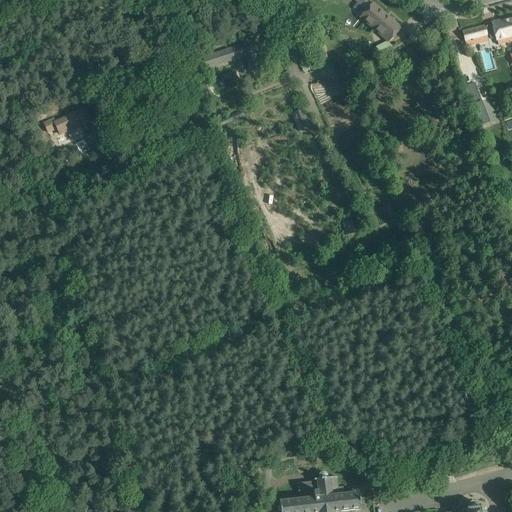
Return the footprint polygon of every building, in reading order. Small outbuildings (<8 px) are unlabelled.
[(372,3),(359,17),(373,29),(386,15),(372,3)] [(386,15),(373,29),(388,43),(401,28),(386,15)] [(492,27),(487,28),(490,39),(495,38),(496,40),(497,40),(498,45),(511,41),(511,18),(491,24),(492,27)] [(484,27),(462,32),(466,47),(488,41),(484,27)] [(242,46),(203,58),(206,68),(245,56),(250,72),(261,68),(256,52),(260,51),(255,36),(241,41),(242,46)] [(322,42),(312,45),(317,62),(327,59),(322,42)] [(287,46),(281,48),(285,58),(291,56),(293,62),(301,59),(295,43),(287,46)] [(474,84),(465,87),(472,105),(481,102),(481,101),(479,96),(474,84)] [(118,106),(114,112),(124,118),(127,112),(118,106)] [(54,119),(44,123),(48,132),(57,128),(60,134),(73,129),(84,124),(84,125),(85,124),(90,121),(85,109),(55,123),(54,119)] [(243,111),(214,123),(217,128),(246,116),(243,111)] [(304,116),(294,120),(298,128),(308,124),(304,116)] [(158,137),(143,143),(147,152),(161,146),(158,137)] [(400,142),(389,146),(392,154),(403,151),(400,142)] [(426,443),(420,451),(424,454),(430,446),(426,443)] [(304,499),(279,501),(280,511),(483,511),(483,510),(485,510),(485,508),(480,508),(480,507),(480,506),(479,505),(478,504),(478,503),(477,503),(476,502),(475,502),(474,502),(473,502),(472,502),(471,502),(470,503),(469,503),(468,504),(468,505),(467,505),(467,506),(466,507),(466,508),(466,509),(466,510),(461,510),(461,511),(458,511),(343,511),(360,510),(358,493),(343,494),(342,487),(338,488),(336,477),(328,478),(328,477),(328,476),(327,475),(327,474),(326,474),(326,473),(325,473),(324,473),(323,473),(322,473),(321,473),(320,473),(320,474),(319,474),(319,475),(318,476),(318,477),(318,478),(318,479),(314,480),(314,481),(316,481),(317,487),(311,487),(311,482),(297,484),(297,485),(298,492),(303,492),(304,499)]
